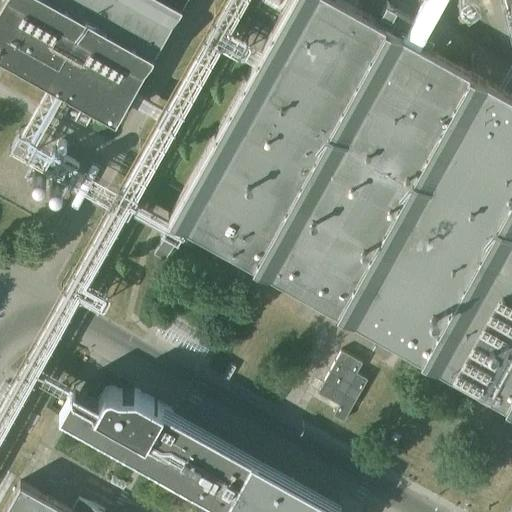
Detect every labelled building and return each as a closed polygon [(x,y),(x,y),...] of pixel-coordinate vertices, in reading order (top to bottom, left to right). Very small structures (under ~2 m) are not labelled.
[(0,54),(116,119),(182,0),(2,0),(0,4),(0,54)] [(167,228),(155,250),(165,256),(168,250),(173,243),(179,234),(185,223),(307,291),(406,346),(511,405),(511,93),(471,70),(410,37),(368,13),(344,0),(289,0),(169,214),(173,217),(167,228)] [(53,148),(43,165),(71,180),(80,163),(53,148)] [(341,348),(318,390),(339,403),(333,413),(345,419),(368,377),(358,371),(363,360),(341,348)] [(171,407),(139,389),(120,389),(117,387),(113,385),(109,386),(105,389),(99,400),(88,393),(74,417),(246,511),(335,511),(339,506),(207,432),(189,433),(171,422),(173,419),(175,415),(174,410),(171,407)] [(80,511),(21,479),(2,511),(80,511)]
